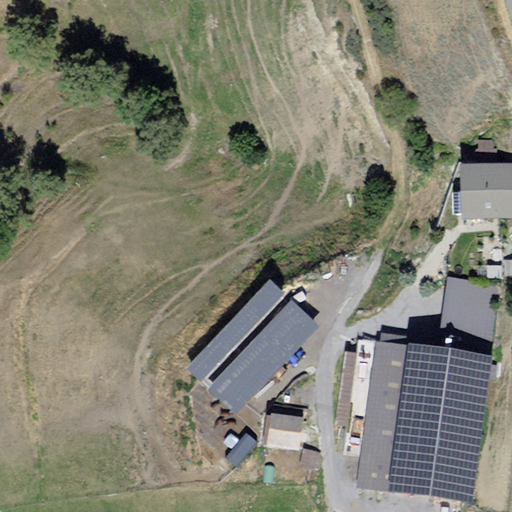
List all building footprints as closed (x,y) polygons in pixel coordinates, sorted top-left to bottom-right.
[(511,173),(468,175),(470,224),(511,222),(511,173)] [(187,350),(235,401),(322,319),(273,269),(187,350)] [(356,382),(360,348),(348,347),(344,381),(356,382)] [(490,365),(382,351),(364,491),(473,504),(490,365)] [(307,421),(278,419),(276,449),(305,451),(307,421)]
